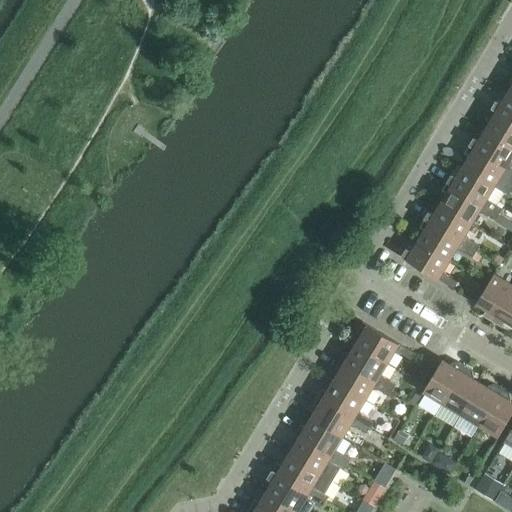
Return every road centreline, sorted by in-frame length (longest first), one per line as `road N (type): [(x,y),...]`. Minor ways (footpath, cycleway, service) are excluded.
road 1 (track): [(48,511),(283,190),(406,0)]
road 2 (residential): [(357,277),(511,15)]
road 3 (residential): [(200,511),(219,506),(357,277)]
road 4 (residential): [(511,368),(357,277)]
road 5 (unclassified): [(0,121),(74,0)]
